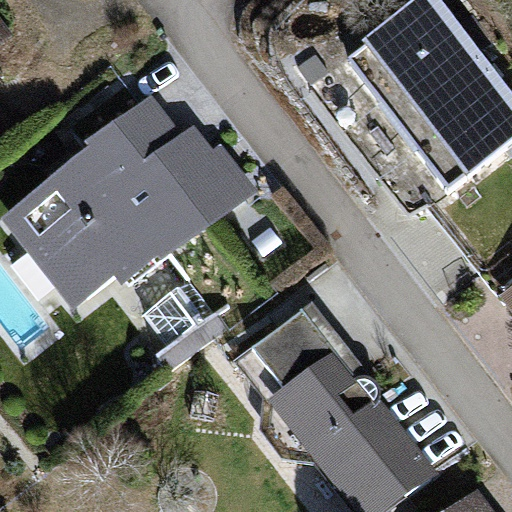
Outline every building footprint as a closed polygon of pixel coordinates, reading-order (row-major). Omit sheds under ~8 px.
[(511,111),(429,3),(350,64),(387,112),(398,103),(427,141),(416,150),(449,193),(511,144),(511,111)] [(106,154),(18,223),(67,285),(108,253),(127,277),(163,250),(167,255),(242,196),(215,162),(205,169),(193,154),(196,152),(191,145),(179,154),(147,114),(102,149),(106,154)] [(50,326),(0,263),(0,322),(21,349),(50,326)] [(226,330),(192,285),(146,319),(170,351),(157,360),(167,374),(226,330)] [(303,316),(254,354),(287,398),(271,412),(271,434),(287,457),(308,459),(316,454),(361,511),(363,511),(395,488),(406,501),(432,481),(377,411),(381,401),(377,387),(368,381),(356,383),(303,316)]
